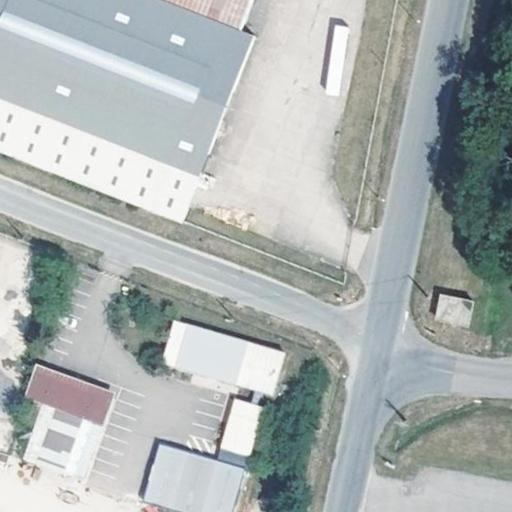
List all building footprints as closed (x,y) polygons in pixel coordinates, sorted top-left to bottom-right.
[(0,0),(0,148),(182,220),(254,31),(242,26),(252,0),(0,0)] [(472,304),(441,299),(437,323),(467,329),(472,304)] [(284,352),(173,321),(163,362),(255,388),(251,402),(234,398),(221,447),(236,451),(233,463),(217,459),(160,443),(144,502),(179,511),(234,511),(264,406),(257,404),(261,390),(273,393),(284,352)] [(115,393),(36,362),(24,396),(102,426),(115,393)] [(236,451),(221,447),(217,459),(233,463),(236,451)]
